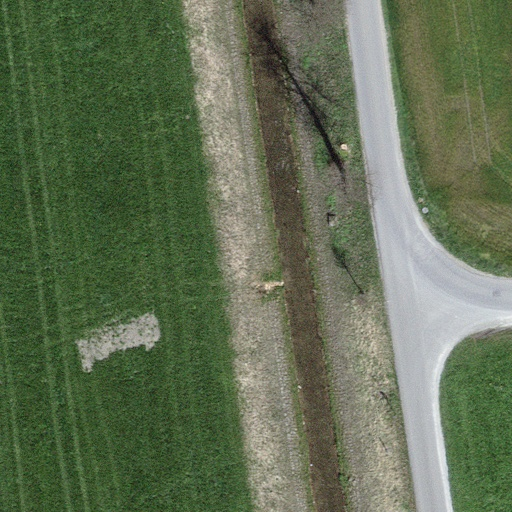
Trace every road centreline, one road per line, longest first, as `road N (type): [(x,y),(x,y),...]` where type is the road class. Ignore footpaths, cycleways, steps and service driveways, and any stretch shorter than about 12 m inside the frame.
road 1 (unclassified): [(402,302),(360,0)]
road 2 (unclassified): [(402,302),(434,511)]
